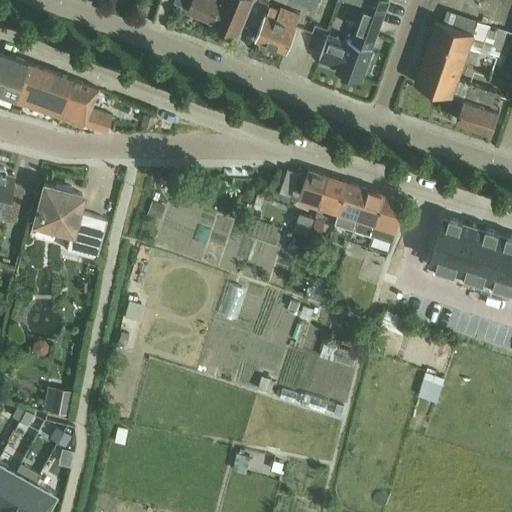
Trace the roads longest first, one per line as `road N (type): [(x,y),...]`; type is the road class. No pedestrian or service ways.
road 1 (residential): [(373,124),(31,0)]
road 2 (residential): [(257,137),(0,37)]
road 3 (residential): [(511,217),(257,137)]
road 4 (residential): [(257,137),(75,149),(0,129)]
road 5 (residential): [(511,170),(373,124)]
road 6 (residential): [(373,124),(419,0)]
